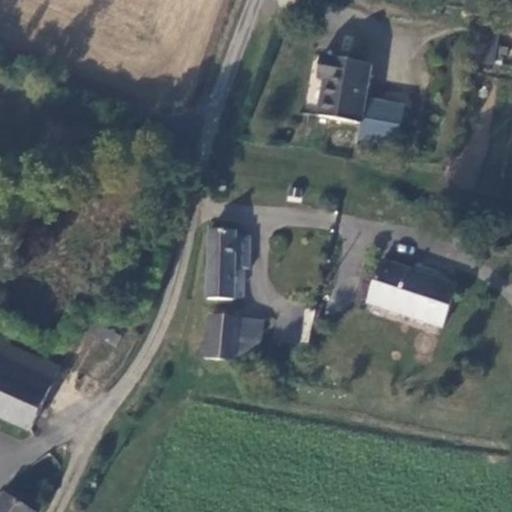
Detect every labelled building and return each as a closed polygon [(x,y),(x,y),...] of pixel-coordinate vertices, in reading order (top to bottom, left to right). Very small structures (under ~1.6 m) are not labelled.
[(361,123),(371,63),(322,56),(318,78),(326,79),(320,117),(361,123)] [(215,181),(212,185),(212,194),(216,199),(222,200),(228,197),(230,191),(230,186),(226,181),(221,179),(215,181)] [(238,234),(209,232),(206,299),(231,301),(234,273),(236,274),(236,271),(238,239),(238,234)] [(252,240),(238,239),(236,271),(251,271),(252,240)] [(459,285),(385,260),(371,301),(444,327),(459,285)] [(214,361),(212,375),(228,377),(230,363),(259,368),(264,328),(214,319),(207,359),(214,361)] [(0,421),(29,434),(56,372),(0,346),(0,421)] [(26,511),(8,500),(0,511),(26,511)]
